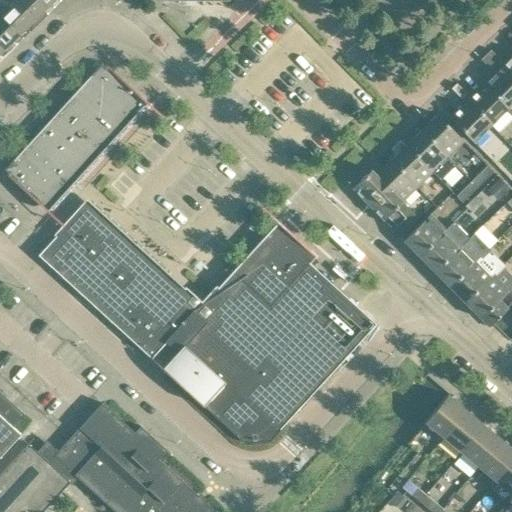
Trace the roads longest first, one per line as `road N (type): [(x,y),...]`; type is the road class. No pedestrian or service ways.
road 1 (residential): [(426,302),(286,454),(252,471),(0,249)]
road 2 (residential): [(426,302),(113,27),(95,25)]
road 3 (residential): [(305,0),(410,104),(511,3)]
road 4 (residential): [(0,107),(78,30),(95,25)]
